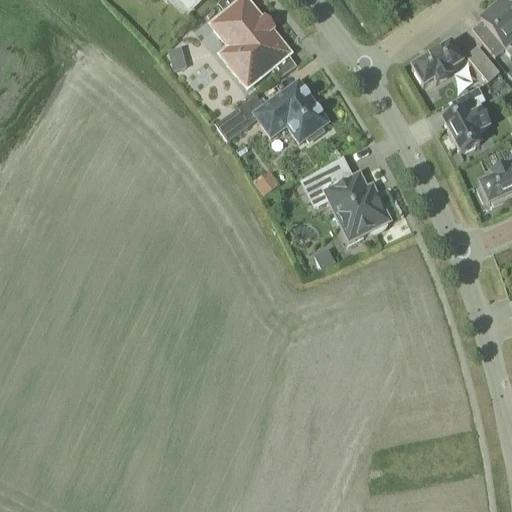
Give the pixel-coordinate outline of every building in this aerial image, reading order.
[(173,0),(188,14),(201,0),(173,0)] [(511,0),(509,0),(497,11),(511,28),(511,0)] [(246,93),(289,58),(270,35),(272,33),(264,23),(261,25),(243,2),(210,29),(235,60),(225,68),(246,93)] [(511,28),(497,11),(479,25),(482,29),(472,38),(493,63),(504,55),(510,62),(511,60),(511,28)] [(460,68),(449,49),(445,52),(443,49),(433,56),(434,58),(410,73),(422,92),(432,85),(435,89),(450,79),(448,76),(460,68)] [(167,55),(172,75),(184,72),(178,52),(167,55)] [(487,87),(498,78),(476,52),(465,62),(487,87)] [(297,87),(254,119),(270,142),(286,131),(298,148),(305,143),(308,147),(322,137),(319,133),(326,128),(297,87)] [(475,118),(472,112),(484,106),(477,94),(454,105),(460,117),(442,127),(459,159),(478,149),(473,139),(486,133),(485,131),(489,129),(483,117),(479,119),(478,117),(475,118)] [(246,132),(234,115),(214,130),(226,146),(246,132)] [(511,198),(511,174),(508,177),(506,173),(490,180),(491,184),(478,190),(480,194),(476,196),(481,207),(485,206),(487,210),(491,208),(492,211),(504,205),(503,203),(511,198)] [(262,202),(279,189),(270,176),(252,188),(262,202)] [(369,199),(358,178),(330,192),(324,180),(303,191),(313,212),(327,205),(350,251),(359,247),(356,242),(366,237),(367,238),(369,238),(370,239),(373,239),(374,239),(376,239),(378,238),(380,237),(381,237),(383,235),(384,234),(385,232),(385,231),(386,229),(386,227),(389,226),(374,197),(369,199)]
